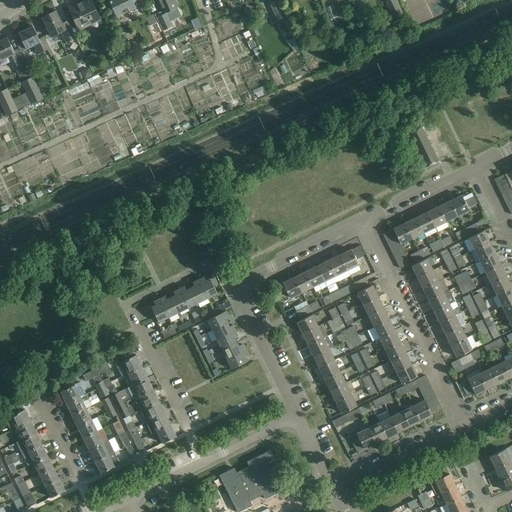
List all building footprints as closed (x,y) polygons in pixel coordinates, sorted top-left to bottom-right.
[(100,20),(90,0),(86,0),(76,5),(76,3),(68,7),(79,30),(85,26),(83,22),(90,19),(92,23),(100,20)] [(140,1),(139,0),(108,0),(117,17),(135,8),(133,4),(140,1)] [(174,0),(157,0),(162,11),(154,14),(162,31),(173,26),(171,21),(170,19),(180,14),(178,9),(174,0)] [(403,14),(396,0),(387,0),(384,1),(392,19),(403,14)] [(272,3),(279,20),(285,17),(277,1),(272,3)] [(62,23),(56,10),(42,17),(51,37),(61,32),(66,43),(76,38),(67,21),(62,23)] [(153,14),(146,18),(149,26),(157,22),(153,14)] [(320,26),(319,24),(313,27),(317,35),(326,30),(324,25),(320,26)] [(255,25),(248,28),(253,38),(259,35),(255,25)] [(38,39),(32,26),(18,33),(21,39),(15,41),(20,52),(33,45),(38,54),(50,49),(44,36),(38,39)] [(0,60),(8,57),(13,68),(19,65),(14,54),(14,53),(11,46),(7,37),(0,40),(0,60)] [(121,65),(115,68),(118,74),(124,71),(121,65)] [(84,70),(83,75),(85,79),(92,75),(89,68),(84,70)] [(27,92),(12,99),(17,110),(32,104),(43,99),(42,98),(40,94),(33,77),(22,82),(27,92)] [(72,94),(89,86),(87,81),(69,89),(72,94)] [(0,100),(6,115),(17,110),(12,99),(8,88),(0,91),(0,100)] [(439,161),(421,126),(408,133),(425,168),(439,161)] [(497,185),(507,180),(504,174),(494,179),(497,185)] [(510,185),(507,180),(497,185),(499,190),(510,185)] [(511,189),(510,185),(499,190),(501,195),(511,189)] [(504,200),(511,196),(511,189),(501,195),(504,200)] [(476,203),(471,193),(462,197),(468,208),(476,203)] [(449,200),(457,216),(469,210),(468,208),(462,197),(461,196),(462,195),(461,195),(460,195),(461,196),(455,198),(449,200)] [(438,206),(446,221),(457,216),(449,200),(444,203),(445,203),(438,206)] [(434,227),(446,221),(438,206),(432,209),(427,212),(434,227)] [(423,233),(434,227),(427,212),(422,214),(422,215),(416,218),(423,233)] [(404,223),(412,238),(423,233),(416,218),(410,221),(409,220),(404,223)] [(393,229),(396,235),(399,240),(400,244),(412,238),(404,223),(399,225),(399,226),(394,228),(393,229)] [(463,229),(467,236),(478,230),(475,223),(463,229)] [(383,234),(386,240),(396,235),(393,229),(383,234)] [(458,240),(467,236),(463,229),(455,233),(458,240)] [(468,238),(474,250),(490,242),(487,237),(484,231),(484,230),(483,231),(474,235),(468,238)] [(399,240),(396,235),(386,240),(388,246),(399,240)] [(449,236),(441,240),(444,246),(452,242),(449,236)] [(400,244),(399,240),(388,246),(391,251),(402,246),(400,244)] [(435,251),(444,246),(441,240),(432,244),(435,251)] [(490,242),(474,250),(479,261),(495,254),(492,247),(490,242)] [(455,259),(461,256),(457,248),(455,244),(449,248),(451,251),(455,259)] [(339,255),(347,270),(358,264),(356,259),(362,256),(366,254),(361,245),(358,246),(351,250),(351,249),(350,249),(350,250),(344,253),(344,252),(339,255)] [(394,257),(404,252),(402,246),(391,251),(394,257)] [(427,247),(418,251),(421,257),(430,253),(427,247)] [(445,264),(452,261),(448,252),(446,249),(440,252),(445,264)] [(421,257),(418,251),(410,255),(413,262),(421,257)] [(394,257),(397,262),(407,257),(404,252),(394,257)] [(495,254),(479,261),(485,272),(501,265),(498,260),(495,254)] [(328,261),(335,276),(347,270),(339,255),(334,257),(328,261)] [(465,265),(461,256),(455,259),(459,268),(465,265)] [(410,263),(407,257),(397,262),(400,268),(410,263)] [(417,278),(433,270),(427,258),(412,266),(412,265),(411,266),(412,267),(415,272),(414,273),(417,278)] [(335,276),(328,261),(322,264),(321,263),(316,266),(324,281),(335,276)] [(452,261),(445,264),(450,272),(456,269),(452,261)] [(485,272),(490,284),(506,276),(503,270),(501,265),(485,272)] [(305,272),(313,287),(324,281),(316,266),(311,268),(311,269),(305,272)] [(438,281),(433,270),(417,278),(419,283),(420,283),(423,289),(438,281)] [(460,274),(464,282),(471,279),(467,271),(460,274)] [(294,277),(301,292),(313,287),(305,272),(299,275),(299,274),(294,277)] [(458,286),(464,282),(460,274),(454,277),(458,286)] [(506,276),(490,284),(496,295),(511,287),(509,282),(506,276)] [(204,277),(198,280),(207,298),(217,293),(213,286),(217,284),(214,277),(206,281),(204,277)] [(290,298),(301,292),(294,277),(289,279),(289,280),(283,282),(282,283),(283,283),(290,298)] [(365,277),(353,283),(356,290),(368,284),(365,277)] [(471,279),(464,282),(469,291),(474,288),(471,279)] [(197,303),(207,298),(198,280),(192,283),(194,286),(190,288),(197,303)] [(444,292),(438,281),(423,289),(426,295),(425,295),(428,300),(444,292)] [(469,291),(464,282),(458,286),(462,294),(467,292),(469,291)] [(356,290),(353,283),(345,287),(348,294),(356,290)] [(363,304),(378,296),(376,291),(375,292),(373,286),(372,285),(357,293),(363,304)] [(187,308),(197,303),(190,288),(186,290),(184,287),(178,289),(187,308)] [(496,295),(501,306),(511,301),(511,287),(496,295)] [(187,308),(178,289),(173,292),(175,296),(171,298),(180,316),(181,316),(179,312),(187,308)] [(330,294),(334,301),(342,296),(339,290),(330,294)] [(444,292),(428,300),(430,305),(431,305),(434,311),(450,304),(455,301),(449,290),(444,292)] [(472,296),(476,305),(483,301),(479,293),(472,296)] [(325,305),(334,301),(330,294),(322,298),(325,305)] [(463,300),(468,309),(474,306),(469,294),(464,297),(462,298),(463,300)] [(159,299),(168,317),(177,313),(179,317),(180,316),(171,298),(167,300),(165,296),(159,299)] [(378,296),(363,304),(368,315),(383,308),(380,302),(381,302),(378,296)] [(168,317),(159,299),(154,302),(155,305),(151,307),(158,322),(168,317)] [(231,305),(228,300),(217,306),(218,307),(212,310),(214,313),(231,305)] [(316,301),(308,305),(311,312),(319,308),(316,301)] [(483,301),(476,305),(481,313),(487,310),(483,301)] [(511,301),(501,306),(507,318),(511,315),(511,301)] [(341,315),(348,311),(344,303),(337,306),(341,315)] [(455,315),(450,304),(434,311),(437,318),(439,323),(455,315)] [(299,317),(311,312),(308,305),(296,311),(299,317)] [(478,314),(474,306),(468,309),(472,317),(478,314)] [(328,311),(332,319),(339,316),(335,307),(328,311)] [(383,308),(368,315),(374,327),(389,319),(387,314),(386,314),(383,308)] [(207,320),(212,330),(227,323),(225,319),(229,317),(226,311),(207,320)] [(348,311),(341,315),(345,324),(353,320),(348,311)] [(299,329),(302,334),(317,326),(312,315),(297,322),(296,322),(297,323),(300,329),(299,329)] [(461,326),(455,315),(439,323),(442,328),(445,334),(461,326)] [(484,319),(488,327),(494,324),(490,315),(484,319)] [(343,324),(339,316),(332,319),(336,327),(343,324)] [(389,319),(374,327),(379,338),(395,331),(391,324),(392,324),(389,319)] [(479,332),(485,328),(481,320),(475,323),(479,332)] [(227,323),(212,330),(217,339),(235,330),(232,325),(229,327),(227,323)] [(305,339),(308,345),(328,335),(322,324),(317,326),(302,334),(304,339),(305,339)] [(500,335),(494,324),(488,327),(494,339),(500,335)] [(347,329),(351,338),(358,335),(353,326),(347,329)] [(450,346),(466,338),(461,326),(445,334),(448,340),(448,341),(450,346)] [(491,340),(485,328),(479,332),(483,340),(484,344),(491,340)] [(176,333),(174,329),(171,331),(162,335),(164,338),(176,333)] [(345,341),(351,338),(347,329),(341,333),(345,341)] [(217,339),(221,349),(236,342),(234,338),(238,336),(235,330),(217,339)] [(379,338),(385,349),(401,342),(398,337),(395,331),(379,338)] [(308,345),(311,351),(311,352),(313,357),(329,349),(333,347),(328,335),(308,345)] [(358,335),(351,338),(355,346),(362,343),(358,335)] [(466,338),(450,346),(453,351),(453,350),(456,356),(456,357),(457,357),(477,347),(471,335),(466,338)] [(200,336),(196,337),(201,347),(204,345),(203,342),(200,336)] [(355,346),(351,338),(345,341),(349,349),(355,346)] [(501,339),(492,343),(495,349),(504,345),(501,339)] [(236,342),(221,349),(226,359),(245,350),(242,344),(238,346),(236,342)] [(406,353),(403,347),(401,342),(385,349),(391,361),(406,353)] [(487,353),(495,349),(492,343),(484,347),(487,353)] [(359,352),(363,360),(370,357),(366,348),(359,352)] [(319,368),(334,360),(329,349),(313,357),(316,362),(316,361),(319,368)] [(248,356),(245,350),(226,359),(231,369),(246,362),(244,357),(248,356)] [(478,350),(470,354),(473,360),(481,356),(478,350)] [(354,364),(361,361),(357,353),(350,356),(354,364)] [(391,361),(396,372),(412,364),(409,359),(406,353),(391,361)] [(473,360),(470,354),(451,363),(456,373),(463,369),(461,366),(473,360)] [(127,373),(141,366),(136,355),(117,364),(122,375),(127,373)] [(370,357),(363,360),(368,369),(375,365),(370,357)] [(511,357),(502,362),(509,378),(511,376),(511,357)] [(340,372),(334,360),(319,368),(322,374),(324,379),(340,372)] [(365,370),(361,361),(354,364),(359,373),(365,370)] [(509,378),(502,362),(490,368),(498,383),(504,380),(509,378)] [(106,363),(95,369),(99,375),(110,370),(106,363)] [(412,364),(396,372),(402,384),(416,376),(417,377),(417,376),(417,375),(416,375),(414,370),(414,369),(412,364)] [(133,384),(147,377),(141,366),(127,373),(133,384)] [(498,383),(490,368),(479,373),(487,389),(492,386),(498,383)] [(99,375),(95,369),(83,375),(86,382),(99,375)] [(374,383),(381,379),(377,371),(370,374),(374,383)] [(345,383),(340,372),(324,379),(327,384),(330,390),(345,383)] [(487,389),(479,373),(460,383),(466,395),(474,392),(475,394),(474,394),(475,394),(476,394),(481,391),(482,391),(487,389)] [(361,378),(366,387),(372,384),(368,375),(361,378)] [(425,375),(415,380),(417,385),(428,380),(425,375)] [(153,389),(147,377),(133,384),(133,385),(127,388),(133,398),(153,389)] [(381,379),(374,383),(379,391),(386,388),(381,379)] [(428,380),(417,385),(419,389),(420,391),(431,386),(428,380)] [(80,382),(60,391),(66,403),(80,396),(86,393),(80,382)] [(403,386),(407,393),(415,388),(412,382),(403,386)] [(335,402),(351,394),(345,383),(330,390),(333,397),(335,402)] [(372,384),(366,387),(370,395),(376,392),(372,384)] [(105,389),(103,385),(96,388),(101,398),(108,395),(105,389)] [(398,397),(407,393),(403,386),(395,390),(398,397)] [(431,386),(420,391),(423,397),(433,392),(431,386)] [(140,410),(158,401),(153,389),(133,398),(133,399),(134,399),(140,410)] [(111,396),(116,406),(124,403),(118,392),(111,396)] [(433,392),(423,397),(425,400),(426,403),(436,398),(433,392)] [(66,403),(71,414),(85,408),(82,402),(89,399),(86,393),(80,397),(80,396),(66,403)] [(381,397),(384,404),(392,400),(389,393),(381,397)] [(351,394),(335,402),(338,407),(341,413),(341,414),(342,413),(356,406),(351,394)] [(106,411),(113,408),(108,397),(94,404),(97,409),(103,405),(106,411)] [(384,404),(381,397),(372,401),(376,408),(384,404)] [(436,398),(426,403),(429,409),(439,404),(436,398)] [(425,400),(413,406),(417,413),(421,421),(426,419),(425,418),(431,416),(432,415),(429,409),(426,403),(425,400)] [(164,412),(158,401),(140,410),(140,411),(145,422),(164,412)] [(124,403),(116,406),(122,418),(129,415),(124,403)] [(367,404),(358,408),(361,415),(370,411),(367,404)] [(439,404),(429,409),(432,415),(442,410),(439,404)] [(413,406),(402,411),(405,418),(409,426),(415,423),(416,424),(421,421),(417,413),(413,406)] [(71,414),(77,426),(91,419),(85,408),(71,414)] [(116,415),(113,408),(106,411),(109,418),(116,415)] [(358,408),(346,414),(350,421),(361,415),(358,408)] [(16,427),(30,420),(24,409),(5,418),(10,429),(16,427)] [(402,411),(390,417),(398,432),(403,430),(403,429),(409,426),(405,418),(402,411)] [(170,424),(164,412),(145,422),(151,433),(156,431),(170,424)] [(338,419),(332,421),(335,428),(350,421),(346,414),(338,419)] [(390,417),(379,422),(386,437),(393,434),(393,435),(398,432),(390,417)] [(96,431),(91,419),(77,426),(83,437),(96,431)] [(22,438),(35,432),(30,420),(16,427),(22,438)] [(117,435),(125,432),(119,420),(114,423),(118,430),(116,431),(117,435)] [(125,424),(128,430),(135,427),(132,421),(125,424)] [(379,422),(368,428),(372,436),(375,443),(380,441),(386,437),(379,422)] [(176,436),(170,424),(156,431),(162,443),(176,436)] [(141,438),(135,427),(128,430),(134,442),(141,438)] [(356,434),(350,437),(354,447),(356,446),(358,451),(363,448),(363,449),(364,449),(364,448),(370,446),(375,443),(372,436),(368,428),(356,434)] [(96,431),(83,437),(88,449),(102,442),(96,431)] [(21,453),(41,443),(35,432),(22,438),(22,439),(16,442),(21,453)] [(123,447),(130,443),(125,432),(117,435),(123,447)] [(141,438),(134,442),(139,453),(145,450),(141,444),(145,442),(143,437),(141,438)] [(88,449),(94,461),(114,451),(108,440),(102,443),(102,442),(88,449)] [(47,455),(41,443),(21,453),(27,465),(33,462),(47,455)] [(125,447),(130,457),(136,455),(130,444),(125,447)] [(495,468),(510,461),(505,449),(489,457),(490,457),(493,463),(492,463),(495,468)] [(278,465),(270,450),(247,462),(249,466),(236,473),(234,468),(219,475),(237,511),(240,511),(253,506),(250,501),(263,494),(265,499),(279,492),(268,469),(278,465)] [(120,464),(114,451),(94,461),(100,473),(120,464)] [(3,458),(5,461),(16,455),(14,452),(3,458)] [(16,455),(5,461),(8,466),(19,460),(16,455)] [(33,462),(39,473),(53,467),(47,455),(33,462)] [(501,479),(511,473),(511,464),(510,461),(495,468),(497,473),(498,473),(501,479)] [(45,485),(58,479),(53,467),(39,473),(45,485)] [(429,475),(432,482),(435,481),(440,492),(455,485),(449,474),(447,474),(444,468),(446,467),(429,475)] [(511,488),(511,473),(501,479),(504,486),(503,486),(506,491),(511,488)] [(17,484),(23,481),(20,475),(14,479),(17,484)] [(58,479),(45,485),(51,497),(64,491),(58,479)] [(23,481),(17,484),(23,496),(30,492),(25,481),(24,481),(23,481)] [(6,489),(13,486),(12,482),(1,488),(2,491),(6,489)] [(460,497),(455,485),(440,492),(446,504),(460,497)] [(17,499),(19,498),(13,486),(6,489),(11,500),(12,499),(12,501),(14,500),(17,499)] [(417,495),(421,502),(429,498),(426,491),(417,495)] [(30,492),(23,496),(28,507),(36,503),(31,492),(30,493),(30,492)] [(458,511),(466,508),(460,497),(446,504),(450,511),(458,511)] [(17,499),(14,500),(19,511),(20,511),(25,510),(19,498),(17,499)] [(421,502),(424,509),(432,505),(429,498),(421,502)] [(418,506),(415,499),(407,503),(410,510),(418,506)]
